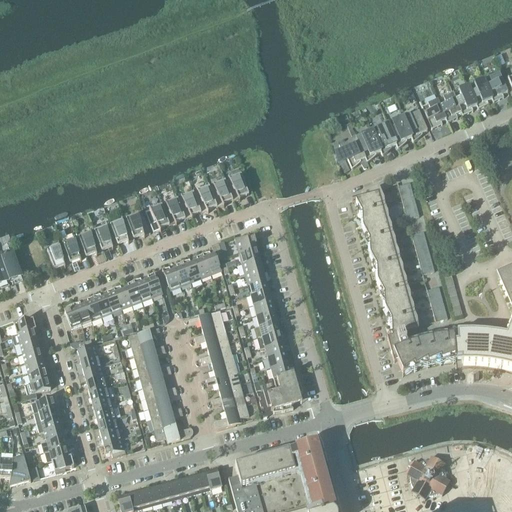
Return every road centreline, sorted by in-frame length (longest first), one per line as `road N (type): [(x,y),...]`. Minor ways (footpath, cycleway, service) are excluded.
road 1 (residential): [(43,294),(272,209)]
road 2 (residential): [(388,406),(328,192)]
road 3 (residential): [(272,209),(330,422)]
road 4 (residential): [(98,487),(43,294)]
road 5 (residential): [(328,192),(511,116)]
road 6 (residential): [(209,456),(330,422)]
road 7 (residential): [(511,399),(459,390),(388,406)]
